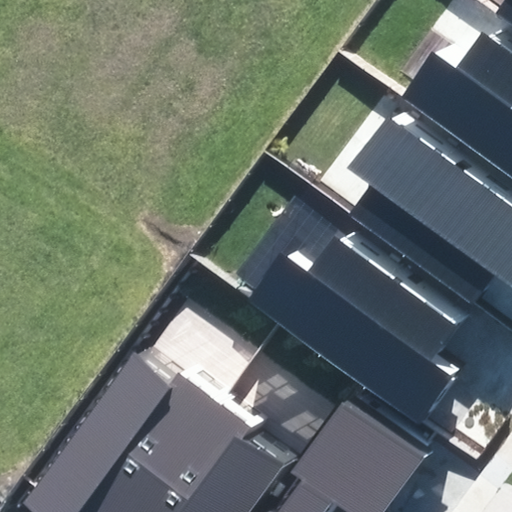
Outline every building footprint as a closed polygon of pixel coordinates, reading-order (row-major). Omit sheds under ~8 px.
[(511,0),(508,0),(500,11),(511,19),(511,0)] [(440,59),(412,99),(511,169),(511,51),(487,34),(459,73),(440,59)] [(511,280),(511,208),(386,119),(352,167),(374,182),(352,212),(473,298),(492,272),(510,284),(511,280)] [(154,240),(76,186),(15,275),(94,328),(154,240)] [(281,256),(252,297),(423,420),(453,379),(428,361),(454,325),(335,240),(309,276),(281,256)] [(130,356),(27,497),(47,511),(250,511),(283,468),(242,438),(249,428),(178,377),(171,386),(130,356)] [(319,511),(331,495),(355,511),(380,511),(422,454),(344,397),(293,467),(307,478),(282,511),(319,511)]
